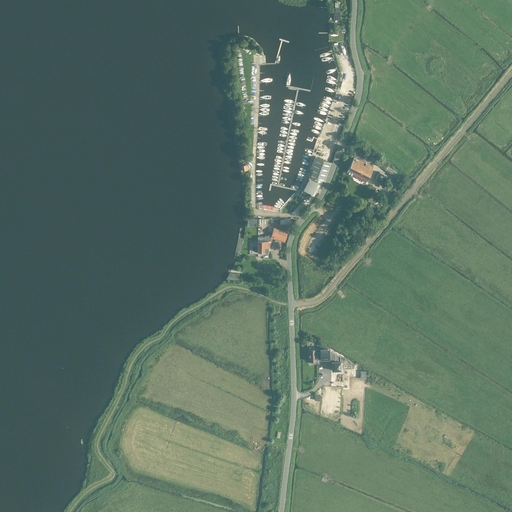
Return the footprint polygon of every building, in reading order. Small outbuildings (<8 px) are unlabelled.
[(315,157),(308,176),(325,182),(332,163),(315,157)] [(366,182),(373,167),(354,157),(346,172),(366,182)] [(385,170),(398,180),(401,175),(388,166),(385,170)] [(379,171),(376,179),(384,182),(387,174),(379,171)] [(309,177),(301,193),(310,198),(318,181),(309,177)] [(274,227),(271,237),(285,241),(287,232),(274,227)] [(271,246),(271,237),(271,234),(269,234),(269,237),(268,237),(267,237),(267,236),(266,236),(265,236),(265,237),(258,237),(258,245),(256,245),(256,246),(255,246),(254,246),(254,247),(253,248),(253,249),(254,249),(254,250),(255,251),(256,251),(256,252),(257,252),(258,252),(263,252),(263,253),(263,254),(268,254),(268,253),(269,246),(271,246)] [(320,349),(317,349),(317,359),(320,359),(329,359),(329,358),(334,358),(335,361),(340,361),(340,358),(340,357),(340,356),(327,348),(320,349)] [(335,361),(332,361),(332,370),(341,370),(340,361),(335,361)] [(340,392),(341,385),(331,384),(330,390),(340,392)]
